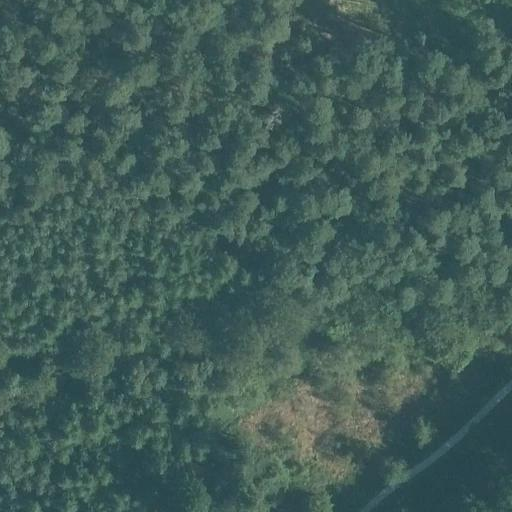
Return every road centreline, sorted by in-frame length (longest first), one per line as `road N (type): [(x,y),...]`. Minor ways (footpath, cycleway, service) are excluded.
road 1 (track): [(0,362),(302,333)]
road 2 (track): [(302,333),(511,312)]
